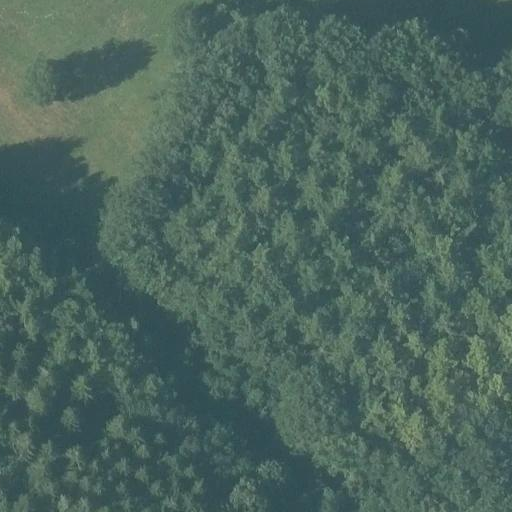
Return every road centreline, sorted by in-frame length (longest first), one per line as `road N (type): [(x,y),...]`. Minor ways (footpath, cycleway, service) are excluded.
road 1 (track): [(364,511),(302,474),(121,273),(0,156)]
road 2 (track): [(282,511),(376,367),(511,294)]
